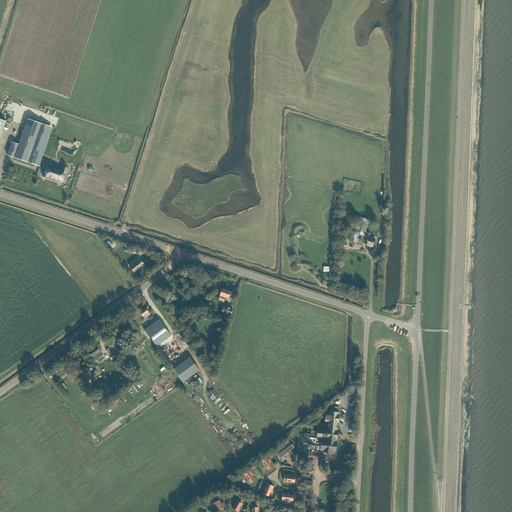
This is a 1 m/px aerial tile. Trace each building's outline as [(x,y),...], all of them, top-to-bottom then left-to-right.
[(12,142),(8,155),(15,158),(29,163),(36,165),(49,126),(28,119),(24,132),(19,144),(12,142)] [(62,171),(47,165),(43,176),(48,178),(48,177),(59,181),(60,180),(64,182),(68,167),(64,166),(62,171)] [(369,220),(360,217),(355,233),(365,236),(366,232),(369,220)] [(352,232),(345,230),(340,245),(344,246),(343,249),(346,250),(347,247),(349,240),(352,232)] [(367,242),(366,245),(372,247),(375,240),(369,238),(370,233),(366,232),(365,236),(367,237),(366,240),(365,240),(365,241),(367,242)] [(135,273),(144,265),(139,259),(130,267),(135,273)] [(220,296),(219,299),(224,301),(225,297),(228,298),(230,299),(231,296),(232,292),(222,288),(220,296)] [(223,306),(221,312),(223,313),(223,315),(229,317),(229,314),(231,315),(232,309),(223,306)] [(139,313),(144,318),(144,319),(150,314),(145,308),(139,313)] [(170,313),(169,315),(170,317),(176,325),(178,323),(170,313)] [(158,319),(144,330),(156,346),(171,335),(158,319)] [(115,343),(106,350),(111,357),(110,358),(110,359),(111,360),(113,360),(117,357),(115,355),(116,354),(118,356),(121,354),(120,351),(121,350),(115,343)] [(96,346),(88,352),(92,357),(91,357),(94,361),(102,355),(100,351),(96,346)] [(187,355),(171,367),(180,380),(197,368),(187,355)] [(91,374),(83,380),(86,383),(94,377),(93,375),(92,376),(91,374)] [(135,383),(130,387),(135,395),(141,391),(135,383)] [(122,392),(113,398),(116,401),(124,395),(122,392)] [(302,437),(301,448),(308,449),(314,449),(313,451),(316,452),(316,450),(318,450),(319,448),(321,448),(320,450),(322,451),(322,452),(332,453),(332,452),(335,452),(335,451),(337,431),(338,423),(339,415),(338,415),(338,413),(338,408),(334,407),(332,409),(332,412),(329,412),(328,414),(325,414),(325,421),(328,422),(327,430),(317,429),(317,435),(305,433),(304,437),(302,437)] [(289,440),(274,451),(279,458),(294,447),(289,440)] [(268,457),(262,461),(264,464),(263,465),(265,468),(266,467),(268,470),(273,467),(269,461),(270,460),(268,457)] [(250,470),(244,475),(246,478),(244,479),(246,482),(248,481),(248,480),(250,483),(255,479),(251,474),(252,473),(250,470)] [(285,474),(284,481),(288,482),(288,483),(291,483),(291,482),(295,483),(295,477),(288,476),(288,475),(285,474)] [(265,490),(263,494),(269,496),(272,490),(274,487),(267,484),(266,487),(265,487),(264,490),(265,490)] [(283,493),(282,500),(286,500),(286,501),(289,501),(293,501),(293,495),(286,494),(286,493),(283,493)] [(219,500),(214,503),(217,511),(223,508),(219,500)] [(237,501),(233,508),(238,511),(242,504),(237,501)]
